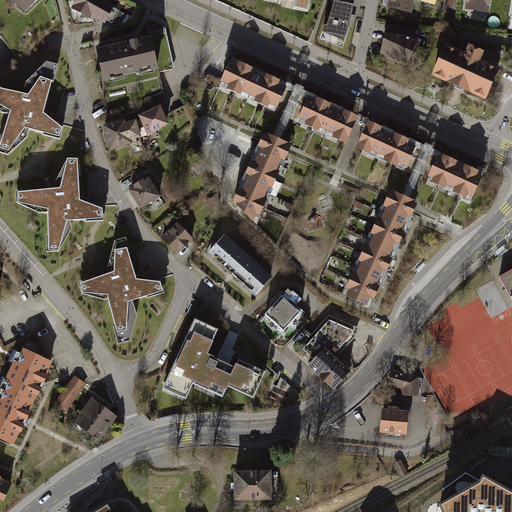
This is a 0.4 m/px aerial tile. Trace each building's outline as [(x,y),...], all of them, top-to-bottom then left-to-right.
[(44,0),(5,0),(24,19),(44,0)] [(118,13),(92,0),(79,0),(73,11),(109,30),(118,13)] [(271,0),(278,1),(278,0),(290,0),(298,2),(296,10),(309,13),(311,0),(271,0)] [(415,0),(390,0),(387,12),(411,18),(415,0)] [(492,0),(466,0),(464,16),(488,20),(492,0)] [(350,7),(334,4),(332,11),(327,24),(324,24),(322,31),(344,41),(352,8),(350,7)] [(404,38),(385,36),(380,57),(406,69),(417,43),(404,38)] [(467,52),(447,43),(432,75),(459,87),(487,99),(501,67),(482,59),(483,57),(486,51),(470,44),(467,52)] [(149,46),(98,57),(104,86),(155,75),(149,46)] [(0,140),(0,156),(4,158),(28,136),(56,142),(60,133),(43,108),(56,67),(45,65),(22,87),(18,98),(0,94),(0,113),(8,118),(0,140)] [(233,71),(226,68),(215,93),(222,96),(233,71)] [(240,74),(233,71),(222,96),(229,99),(240,74)] [(247,77),(240,74),(229,99),(236,102),(247,77)] [(254,80),(247,77),(236,102),(243,105),(254,80)] [(262,83),(254,80),(243,105),(251,108),(262,83)] [(269,86),(262,83),(251,108),(258,111),(269,86)] [(276,89),(269,86),(258,111),(265,114),(276,89)] [(282,92),(276,89),(265,114),(272,117),(282,92)] [(314,106),(305,102),(294,127),(303,131),(314,106)] [(322,110),(314,106),(303,131),(311,135),(322,110)] [(136,121),(145,144),(169,130),(160,110),(136,121)] [(331,114),(322,110),(311,135),(320,138),(331,114)] [(340,118),(331,114),(320,138),(329,142),(340,118)] [(349,121),(340,118),(329,142),(338,146),(349,121)] [(136,121),(105,128),(110,150),(145,144),(136,121)] [(357,125),(349,121),(338,146),(346,150),(357,125)] [(373,133),(364,129),(353,154),(362,157),(373,133)] [(381,136),(373,133),(362,157),(370,161),(381,136)] [(390,140),(381,136),(370,161),(379,165),(390,140)] [(290,151),(262,139),(259,146),(287,158),(290,151)] [(399,144),(390,140),(379,165),(388,169),(399,144)] [(408,148),(399,144),(388,169),(397,173),(408,148)] [(287,158),(259,146),(256,152),(284,165),(287,158)] [(416,152),(408,148),(397,173),(405,177),(416,152)] [(284,165),(256,152),(253,159),(282,171),(284,165)] [(434,161),(427,158),(416,183),(423,186),(434,161)] [(282,171),(253,159),(250,166),(279,178),(282,171)] [(49,253),(59,253),(72,231),(72,223),(104,221),(104,210),(84,199),(81,199),(79,160),(68,160),(55,188),(15,193),(17,205),(40,215),(48,215),(49,253)] [(441,164),(434,161),(423,186),(430,189),(441,164)] [(448,167),(441,164),(430,189),(437,192),(448,167)] [(279,178),(250,166),(247,173),(276,185),(279,178)] [(455,170),(448,167),(437,192),(444,195),(455,170)] [(463,174),(455,170),(444,195),(451,198),(463,174)] [(276,185),(247,173),(244,180),(273,192),(276,185)] [(470,177),(463,174),(451,198),(459,202),(470,177)] [(476,180),(470,177),(459,202),(465,205),(476,180)] [(273,192),(244,180),(241,187),(270,199),(273,192)] [(483,183),(476,180),(465,205),(472,208),(483,183)] [(148,182),(130,191),(140,211),(158,202),(148,182)] [(270,199),(241,187),(238,193),(267,206),(270,199)] [(267,206),(238,193),(236,200),(264,212),(267,206)] [(264,212),(236,200),(233,207),(261,219),(264,212)] [(414,215),(385,203),(383,209),(411,221),(414,215)] [(411,221),(383,209),(380,216),(408,228),(411,221)] [(408,228),(380,216),(377,223),(405,235),(408,228)] [(405,235),(377,223),(374,230),(402,242),(405,235)] [(193,242),(178,228),(163,242),(177,257),(193,242)] [(402,242),(374,230),(371,237),(400,249),(402,242)] [(400,249),(371,237),(368,243),(397,255),(400,249)] [(110,276),(80,286),(83,295),(103,301),(109,300),(119,345),(130,342),(137,317),(133,303),(163,295),(160,283),(140,277),(137,278),(125,240),(115,243),(109,270),(110,276)] [(271,283),(223,240),(206,259),(255,302),(271,283)] [(397,255),(368,243),(365,250),(394,262),(397,255)] [(394,262),(365,250),(362,257),(391,269),(394,262)] [(391,269),(362,257),(359,264),(388,276),(391,269)] [(388,276),(359,264),(356,271),(385,283),(388,276)] [(385,283),(356,271),(354,277),(382,290),(385,283)] [(511,274),(501,280),(503,284),(511,299),(511,274)] [(382,290),(354,277),(351,284),(379,296),(382,290)] [(379,296),(351,284),(348,291),(376,303),(379,296)] [(376,303),(348,291),(345,298),(373,310),(376,303)] [(302,318),(283,301),(264,321),(284,339),(302,318)] [(220,332),(194,319),(159,389),(184,402),(194,383),(225,398),(230,389),(256,402),(269,375),(240,360),(234,372),(207,358),(220,332)] [(356,332),(328,319),(298,354),(336,387),(349,373),(333,359),(356,332)] [(0,392),(0,394),(32,410),(52,368),(19,353),(0,392)] [(417,380),(393,373),(389,389),(400,392),(417,380)] [(85,386),(74,377),(52,408),(64,417),(85,386)] [(418,400),(417,380),(400,392),(402,400),(418,400)] [(32,410),(0,394),(0,443),(13,449),(32,410)] [(91,401),(81,414),(108,433),(117,420),(91,401)] [(408,415),(380,412),(378,436),(405,439),(408,415)] [(81,414),(73,428),(98,446),(108,433),(81,414)] [(401,464),(393,468),(399,480),(407,476),(401,464)] [(271,475),(232,474),(231,506),(271,507),(271,475)] [(484,476),(481,480),(440,504),(443,511),(511,511),(511,491),(484,476)] [(0,481),(0,501),(4,504),(11,487),(0,481)]
